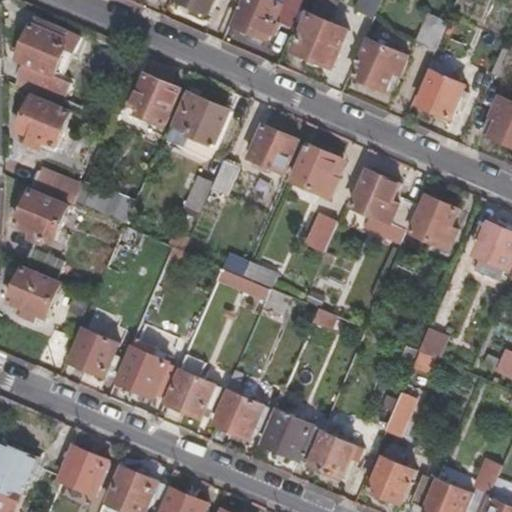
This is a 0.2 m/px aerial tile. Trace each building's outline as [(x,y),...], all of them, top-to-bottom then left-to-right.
[(180,0),(211,14),(216,0),(180,0)] [(278,35),(284,20),(291,4),(282,0),(254,0),(252,4),(243,27),(271,39),(274,32),(278,35)] [(284,20),(296,25),(306,0),(292,0),(291,4),(284,20)] [(358,0),(355,10),(375,19),(382,0),(358,0)] [(458,0),(458,1),(477,10),(481,0),(458,0)] [(352,30),(313,13),(297,50),(336,67),(352,30)] [(419,43),(436,51),(449,21),(431,13),(419,43)] [(39,18),(36,27),(54,34),(57,26),(39,18)] [(85,38),(57,26),(54,34),(36,27),(22,62),(27,64),(18,86),(68,106),(77,84),(59,78),(70,51),(78,54),(85,38)] [(403,75),(411,55),(372,39),(357,75),(389,90),(396,72),(403,75)] [(511,47),(504,45),(491,76),(504,81),(511,60),(511,47)] [(433,58),(429,68),(435,70),(449,77),(451,72),(453,74),(456,68),(433,58)] [(449,77),(435,70),(421,103),(438,111),(436,115),(448,120),(450,116),(455,117),(463,99),(466,91),(467,90),(468,85),(463,83),(464,79),(453,74),(451,72),(449,77)] [(186,90),(151,75),(136,109),(144,113),(142,116),(171,128),(186,90)] [(466,91),(463,99),(468,101),(471,92),(467,90),(466,91)] [(219,148),(234,111),(195,94),(181,127),(196,134),(195,138),(219,148)] [(511,98),(504,95),(495,114),(501,118),(495,135),(511,142),(511,98)] [(74,114),(35,97),(20,133),(34,140),(32,146),(44,151),(47,144),(59,150),(74,114)] [(489,132),(495,135),(501,118),(495,114),(489,132)] [(303,141),(269,126),(253,162),(260,165),(259,169),(273,175),(274,171),(288,177),(303,141)] [(339,176),(346,158),(313,144),(298,182),(336,198),(345,179),(339,176)] [(345,179),(352,162),(346,158),(339,176),(345,179)] [(245,168),(229,160),(217,189),(234,197),(245,168)] [(396,224),(404,204),(399,201),(405,183),(372,170),(357,207),(396,224)] [(39,190),(82,207),(88,192),(45,174),(39,190)] [(204,213),(217,182),(203,176),(190,206),(204,213)] [(71,207),(32,190),(18,225),(34,233),(32,239),(46,244),(47,239),(56,242),(71,207)] [(417,234),(455,250),(464,229),(459,226),(465,210),(446,201),(447,196),(436,191),(417,234)] [(410,231),(421,206),(406,199),(404,204),(396,224),(410,231)] [(325,254),(340,223),(320,213),(305,244),(325,254)] [(511,273),(511,228),(490,219),(486,231),(481,228),(475,240),(481,242),(474,258),(511,273)] [(189,250),(192,240),(180,234),(175,244),(189,250)] [(33,249),(26,265),(60,279),(67,263),(33,249)] [(126,258),(118,254),(111,270),(120,274),(126,258)] [(283,273),(256,261),(249,278),(276,289),(283,273)] [(62,283),(25,267),(10,302),(26,309),(25,315),(37,319),(39,314),(48,318),(62,283)] [(226,268),(222,278),(271,300),(276,289),(249,278),(226,268)] [(295,297),(276,289),(268,307),(286,315),(295,297)] [(325,306),(329,299),(317,294),(314,301),(325,306)] [(342,316),(323,309),(318,322),(337,330),(342,316)] [(117,355),(122,344),(88,330),(74,362),(108,377),(113,366),(119,369),(123,358),(117,355)] [(173,362),(135,345),(120,381),(158,398),(173,362)] [(425,352),(423,351),(414,347),(410,358),(421,362),(425,352)] [(511,349),(511,350),(503,371),(511,374),(511,349)] [(439,358),(425,352),(421,362),(419,365),(435,371),(439,358)] [(172,404),(206,418),(211,407),(217,409),(226,388),(187,371),(172,404)] [(236,393),(238,393),(246,375),(239,371),(231,390),(233,391),(236,393)] [(264,430),(274,408),(238,393),(236,393),(233,391),(219,423),(253,438),(257,427),(264,430)] [(287,391),(279,410),(281,411),(287,414),(295,395),(287,391)] [(407,393),(390,429),(405,436),(421,399),(407,393)] [(287,414),(281,411),(267,444),(313,463),(327,431),(287,414)] [(313,463),(315,465),(329,432),(327,431),(313,463)] [(329,432),(315,465),(346,478),(360,445),(329,432)] [(43,459),(7,444),(0,462),(0,511),(20,511),(35,478),(40,480),(45,468),(40,465),(43,459)] [(98,495),(112,461),(77,446),(64,481),(98,495)] [(421,470),(390,457),(376,490),(407,503),(421,470)] [(469,511),(485,511),(493,494),(506,466),(491,460),(476,494),(469,511)] [(166,500),(175,479),(165,475),(162,483),(127,468),(112,502),(136,511),(149,511),(157,495),(166,500)] [(428,509),(440,481),(427,476),(415,504),(428,509)] [(469,511),(476,494),(441,479),(440,481),(428,509),(427,511),(469,511)] [(177,489),(166,511),(209,511),(213,504),(177,489)] [(511,511),(511,505),(495,497),(488,511),(511,511)]
